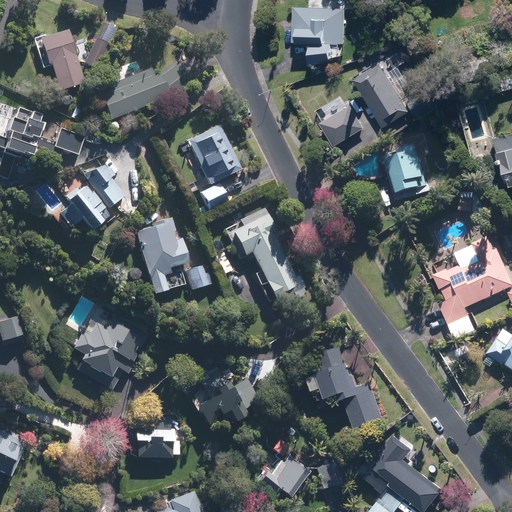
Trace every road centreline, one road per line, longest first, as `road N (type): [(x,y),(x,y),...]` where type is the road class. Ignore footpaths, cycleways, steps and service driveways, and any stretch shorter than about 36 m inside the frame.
road 1 (residential): [(235,17),(242,76),(309,223),(487,479)]
road 2 (unknown): [(356,290),(282,351),(207,346),(157,373),(123,410),(113,435),(105,511)]
road 3 (unknown): [(121,157),(237,57)]
